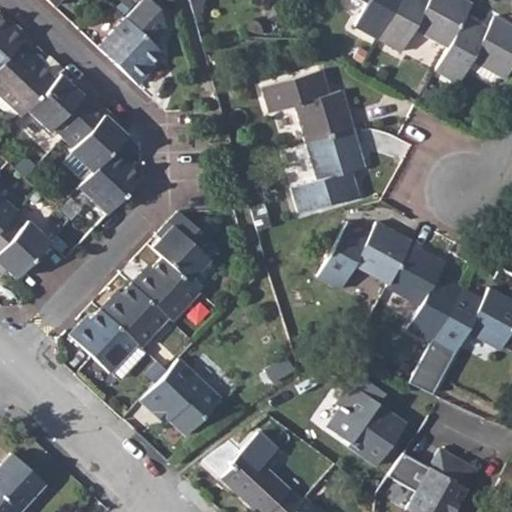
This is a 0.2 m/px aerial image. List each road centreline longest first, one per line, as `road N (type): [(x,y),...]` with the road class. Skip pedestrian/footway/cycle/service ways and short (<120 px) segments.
road 1 (residential): [(15,0),(144,121),(160,169),(154,193),(8,364)]
road 2 (residential): [(8,364),(148,490)]
